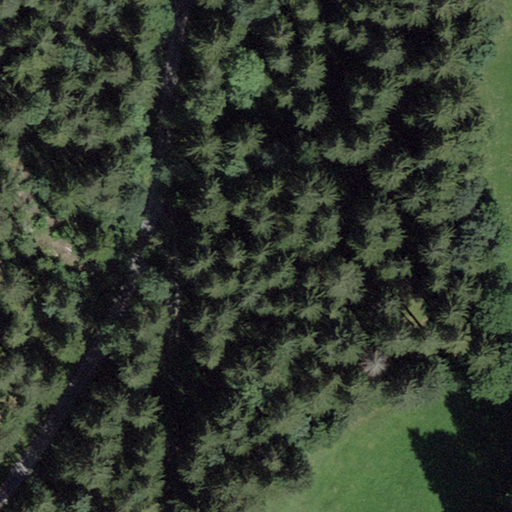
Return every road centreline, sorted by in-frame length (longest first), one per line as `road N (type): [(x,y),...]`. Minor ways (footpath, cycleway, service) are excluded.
road 1 (track): [(0,503),(51,428),(145,232),(183,0)]
road 2 (track): [(168,511),(173,266),(156,192)]
